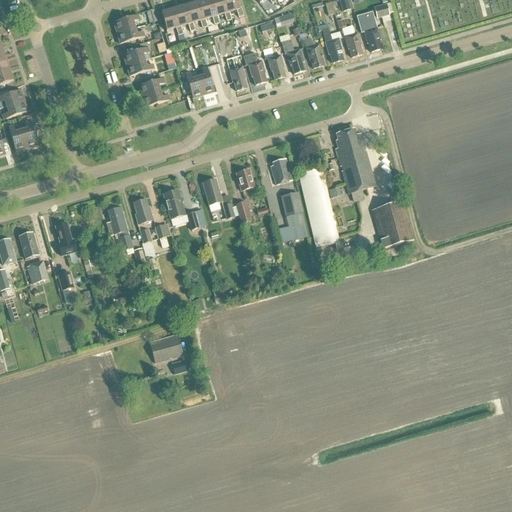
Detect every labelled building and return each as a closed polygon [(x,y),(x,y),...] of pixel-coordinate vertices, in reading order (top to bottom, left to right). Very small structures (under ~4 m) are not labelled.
[(210,0),(197,4),(203,22),(205,21),(212,19),(214,26),(219,25),(217,18),(215,18),(210,0)] [(222,0),(210,0),(215,18),(217,18),(224,15),(226,23),(231,21),(229,14),(227,15),(222,0)] [(236,0),(222,0),(227,15),(229,14),(236,12),(239,19),(243,18),(241,10),(239,10),(236,0)] [(346,0),(339,2),(342,14),(350,12),(354,11),(351,0),(346,0)] [(207,29),(205,21),(203,22),(197,4),(185,8),(191,25),(193,25),(200,23),(202,30),(207,29)] [(328,17),(334,16),(331,4),(325,6),(328,17)] [(387,6),(374,9),(377,21),(390,17),(387,6)] [(185,8),(173,11),(178,29),(181,28),(188,26),(190,34),(195,32),(193,25),(191,25),(185,8)] [(149,25),(157,23),(154,11),(146,14),(149,25)] [(178,29),(173,11),(161,15),(166,33),(176,30),(178,37),(183,36),(181,28),(178,29)] [(117,35),(134,30),(133,24),(139,22),(138,17),(113,24),(117,35)] [(369,18),(366,19),(360,20),(367,46),(368,46),(370,54),(382,51),(379,42),(380,42),(376,30),(373,31),(369,18)] [(337,23),(339,30),(346,28),(344,21),(337,23)] [(352,28),(348,29),(342,31),(344,39),(348,51),(349,51),(351,60),(362,57),(360,48),(361,48),(357,35),(355,36),(352,28)] [(134,30),(117,35),(120,46),(144,39),(143,34),(136,36),(134,30)] [(332,43),(328,31),(322,33),(325,44),(325,45),(328,57),(329,57),(332,65),(343,62),(341,53),(342,53),(338,41),(332,43)] [(312,48),(310,40),(300,43),(301,45),(304,44),(306,50),(309,63),(310,62),(313,71),(324,68),(321,59),(322,59),(319,46),(312,48)] [(291,42),(281,45),(284,57),(287,56),(290,68),(291,68),(293,76),(305,73),(302,65),(303,64),(299,51),(294,53),(292,48),(291,42)] [(126,68),(144,62),(142,56),(149,54),(148,50),(141,52),(123,57),(126,68)] [(267,61),(271,74),(272,73),(274,82),(285,79),(283,70),(284,70),(280,57),(274,59),(271,51),(265,53),(267,61)] [(172,55),(164,57),(166,65),(174,63),(172,55)] [(257,64),(255,55),(243,59),(246,68),(248,67),(252,79),(255,88),(266,84),(264,76),(265,75),(261,63),(257,64)] [(226,62),(225,56),(219,58),(223,74),(229,72),(232,85),(233,84),(236,93),(247,90),(245,81),(242,68),(235,70),(233,60),(226,62)] [(0,73),(9,71),(5,59),(0,60),(0,73)] [(144,62),(126,68),(129,79),(154,71),(153,67),(146,68),(144,62)] [(204,78),(198,79),(203,97),(214,94),(207,69),(202,71),(204,78)] [(0,73),(0,87),(13,83),(9,71),(0,73)] [(192,100),(203,97),(198,79),(192,81),(190,74),(185,76),(192,100)] [(138,88),(142,99),(159,93),(158,87),(164,85),(163,80),(138,88)] [(0,111),(7,109),(24,103),(20,92),(9,96),(7,93),(7,92),(0,94),(0,111)] [(159,93),(142,99),(145,109),(169,102),(168,97),(161,99),(159,93)] [(28,114),(24,103),(7,109),(9,115),(2,117),(3,122),(28,114)] [(27,131),(21,133),(26,150),(37,147),(33,134),(32,129),(30,123),(25,124),(27,131)] [(26,150),(21,133),(15,134),(13,127),(8,129),(15,154),(26,150)] [(347,197),(351,196),(353,203),(364,200),(362,192),(376,188),(361,136),(355,137),(354,131),(336,136),(338,142),(335,143),(338,151),(335,151),(338,161),(347,197)] [(292,183),(286,161),(272,165),(273,168),(270,169),(276,188),(292,183)] [(317,255),(340,249),(321,169),(298,175),(317,255)] [(254,189),(249,172),(236,176),(241,193),(254,189)] [(209,208),(222,204),(215,182),(202,185),(209,208)] [(335,191),(328,193),(330,200),(337,198),(335,191)] [(185,218),(178,193),(163,197),(170,222),(185,218)] [(290,202),(282,204),(285,219),(303,215),(301,206),(298,194),(289,196),(290,202)] [(138,227),(153,222),(150,212),(149,213),(145,202),(133,205),(137,216),(135,217),(138,227)] [(383,251),(413,242),(402,203),(372,212),(383,251)] [(246,204),(235,207),(241,227),(252,224),(246,204)] [(223,208),(226,222),(234,219),(231,206),(223,208)] [(133,250),(121,209),(107,213),(108,214),(111,224),(107,226),(110,238),(116,237),(121,254),(133,250)] [(191,232),(200,230),(195,214),(186,216),(191,232)] [(57,236),(60,246),(57,246),(61,258),(77,254),(74,241),(71,242),(69,232),(68,232),(66,226),(56,228),(56,229),(58,235),(57,236)] [(165,239),(166,238),(163,226),(154,229),(158,241),(159,240),(165,239)] [(143,245),(152,243),(148,231),(140,233),(143,245)] [(38,257),(32,235),(19,239),(25,261),(38,257)] [(16,264),(10,242),(0,244),(0,257),(3,267),(16,264)] [(133,253),(138,268),(146,266),(142,250),(133,253)] [(154,260),(148,261),(151,272),(157,271),(154,260)] [(89,264),(90,270),(99,267),(97,261),(89,264)] [(31,286),(48,281),(43,262),(29,266),(29,268),(26,268),(31,286)] [(84,264),(87,278),(92,277),(88,262),(84,264)] [(70,291),(74,290),(69,274),(57,277),(62,293),(63,299),(72,297),(70,291)] [(10,290),(8,284),(0,286),(0,291),(0,293),(10,290)] [(202,305),(192,308),(194,315),(204,312),(202,305)] [(182,358),(177,338),(152,345),(154,350),(151,351),(155,365),(182,358)] [(174,375),(186,372),(184,363),(172,365),(174,375)]
